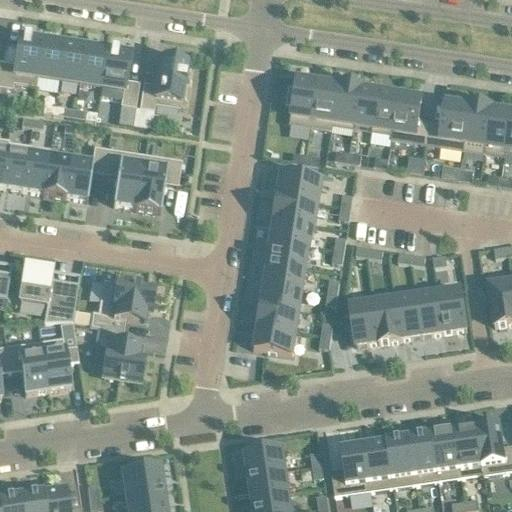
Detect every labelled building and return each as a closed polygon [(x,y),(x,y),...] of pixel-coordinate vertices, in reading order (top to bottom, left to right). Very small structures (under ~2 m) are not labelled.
[(13,88),(35,91),(43,44),(33,42),(33,40),(22,39),(22,41),(19,40),(15,68),(2,66),(0,81),(0,91),(12,94),(13,88)] [(38,82),(58,85),(64,47),(54,46),(54,44),(45,42),(45,44),(43,44),(35,91),(36,91),(38,82)] [(66,48),(64,47),(58,85),(80,88),(85,51),(75,49),(76,47),(66,45),(66,48)] [(80,88),(101,92),(107,54),(97,52),(97,50),(89,49),(88,49),(87,51),(85,51),(80,88)] [(121,110),(135,113),(139,87),(126,85),(130,58),(119,56),(119,54),(110,52),(109,52),(109,54),(107,54),(101,92),(123,95),(121,110)] [(143,87),(139,113),(154,115),(155,109),(180,113),(181,106),(182,102),(186,102),(188,88),(184,87),(186,73),(187,66),(185,66),(185,63),(172,61),(171,64),(161,62),(160,69),(157,89),(143,87)] [(288,129),(310,132),(317,86),(295,83),(293,92),(288,91),(285,109),(291,110),(288,129)] [(310,132),(330,135),(337,88),(336,89),(317,86),(310,132)] [(332,131),(352,134),(359,91),(337,88),(330,135),(331,135),(332,131)] [(372,137),(379,96),(359,93),(360,92),(359,91),(352,134),(353,134),(354,129),(372,132),(372,137)] [(391,145),(392,145),(399,99),(379,96),(372,137),(392,140),(391,145)] [(392,145),(427,150),(431,125),(419,123),(422,102),(399,99),(392,145)] [(427,150),(463,156),(470,109),(469,108),(469,110),(447,106),(443,127),(431,125),(427,150)] [(53,119),(54,111),(44,109),(43,117),(53,119)] [(484,159),(492,112),(470,109),(463,156),(484,159)] [(54,111),(53,119),(63,120),(64,112),(54,111)] [(484,159),(504,162),(511,116),(492,113),(492,112),(484,159)] [(86,115),(85,123),(96,125),(97,117),(86,115)] [(32,133),(33,124),(23,122),(21,131),(32,133)] [(42,134),(44,126),(33,124),(32,133),(42,134)] [(65,128),(64,137),(75,139),(76,130),(65,128)] [(8,147),(9,147),(9,145),(0,143),(0,191),(1,191),(8,147)] [(22,195),(29,150),(9,147),(8,147),(1,191),(22,195)] [(29,150),(22,195),(43,198),(44,198),(49,160),(50,153),(29,150)] [(104,179),(108,154),(94,152),(92,167),(71,164),(65,201),(66,201),(86,204),(86,205),(87,206),(91,177),(104,179)] [(137,212),(145,159),(108,154),(104,179),(117,181),(113,209),(114,210),(114,209),(135,212),(137,212)] [(347,167),(349,158),(336,156),(334,165),(347,167)] [(304,169),(306,159),(293,157),(291,167),(304,169)] [(349,158),(347,167),(360,169),(361,160),(349,158)] [(182,165),(145,159),(137,212),(135,212),(135,213),(157,217),(157,215),(159,216),(159,217),(160,217),(165,189),(178,191),(182,165)] [(319,161),(306,159),(304,169),(317,171),(319,161)] [(65,201),(71,164),(49,160),(44,198),(43,198),(42,199),(66,203),(66,201),(65,201)] [(376,162),(374,172),(387,174),(389,164),(376,162)] [(473,177),(460,175),(459,184),(472,186),(473,177)] [(316,208),(319,184),(279,178),(276,201),(276,202),(316,208)] [(500,191),(502,181),(489,179),(487,189),(500,191)] [(511,182),(502,181),(500,191),(511,192),(511,182)] [(351,213),(353,200),(343,199),(341,212),(351,213)] [(312,229),(316,208),(276,202),(276,201),(275,201),(275,202),(271,223),(271,224),(272,224),(273,223),(312,229)] [(349,226),(351,213),(341,212),(339,225),(349,226)] [(309,250),(312,229),(273,223),(272,224),(269,244),(309,250)] [(336,242),(334,255),(344,256),(346,243),(336,242)] [(306,272),(309,250),(269,244),(266,266),(306,272)] [(369,262),(370,252),(357,250),(356,260),(369,262)] [(508,261),(507,251),(494,253),(496,263),(508,261)] [(383,254),(370,252),(369,262),(381,264),(383,254)] [(342,269),(344,256),(334,255),(332,267),(342,269)] [(411,269),(413,259),(400,257),(398,267),(411,269)] [(425,261),(413,259),(411,269),(424,271),(425,261)] [(433,262),(434,272),(447,270),(446,260),(433,262)] [(303,293),(306,272),(266,266),(263,287),(303,293)] [(72,326),(78,286),(77,286),(77,288),(51,284),(52,275),(43,273),(42,275),(24,272),(19,304),(47,309),(44,327),(72,326)] [(0,301),(6,302),(10,276),(9,275),(9,277),(0,275),(0,301)] [(330,284),(328,297),(338,299),(340,286),(330,284)] [(155,293),(112,286),(107,320),(93,317),(90,332),(98,333),(98,332),(124,336),(126,324),(145,327),(146,316),(151,316),(155,293)] [(511,286),(489,290),(495,331),(511,328),(511,286)] [(299,315),(303,293),(263,287),(260,308),(259,308),(299,315)] [(467,334),(461,294),(438,297),(444,337),(467,334)] [(336,312),(338,299),(328,297),(326,310),(336,312)] [(444,337),(438,297),(416,300),(422,340),(444,337)] [(422,340),(416,300),(395,304),(401,344),(402,343),(422,340)] [(401,344),(395,304),(374,307),(380,347),(379,347),(379,348),(380,348),(401,345),(402,345),(402,343),(401,344)] [(296,336),(299,315),(259,308),(260,308),(258,307),(258,308),(255,330),(256,331),(256,330),(296,336)] [(380,347),(374,307),(350,310),(356,350),(379,347),(380,347)] [(331,341),(333,329),(323,327),(321,340),(331,341)] [(293,359),(296,336),(256,330),(256,331),(253,353),(293,359)] [(122,348),(124,336),(98,332),(98,333),(96,345),(109,347),(108,357),(106,357),(103,380),(140,386),(144,363),(139,362),(141,351),(122,348)] [(329,354),(331,341),(321,340),(319,353),(329,354)] [(62,343),(40,347),(47,396),(70,392),(66,368),(78,367),(76,351),(64,353),(62,343)] [(47,396),(40,347),(6,352),(9,377),(22,375),(25,399),(47,396)] [(0,378),(9,377),(6,352),(0,352),(0,402),(1,403),(0,396),(0,378)] [(476,432),(476,433),(477,433),(484,480),(483,480),(483,481),(511,476),(511,450),(504,452),(500,428),(476,432)] [(477,433),(476,433),(455,436),(462,483),(483,480),(484,480),(477,433)] [(462,483),(455,436),(433,439),(432,439),(439,486),(462,483)] [(432,439),(433,439),(433,438),(409,441),(416,490),(439,486),(432,439)] [(416,490),(409,441),(386,445),(386,446),(387,446),(394,493),(416,490)] [(387,446),(386,446),(364,449),(371,496),(394,493),(387,446)] [(371,496),(364,449),(341,453),(344,474),(331,476),(335,502),(371,496)] [(244,457),(247,480),(287,475),(284,451),(244,457)] [(320,457),(310,458),(312,471),(322,470),(320,457)] [(161,469),(121,475),(124,499),(164,493),(161,469)] [(324,483),(322,470),(312,471),(314,484),(324,483)] [(290,496),(287,475),(247,480),(250,502),(290,496)] [(99,503),(97,490),(87,491),(89,504),(99,503)] [(68,511),(66,493),(44,497),(43,497),(44,511),(68,511)] [(166,511),(164,493),(124,499),(126,511),(166,511)] [(44,511),(43,497),(44,497),(43,496),(20,499),(21,511),(44,511)] [(292,511),(290,496),(250,502),(251,511),(292,511)] [(21,511),(20,499),(0,501),(0,511),(21,511)] [(317,501),(318,511),(328,511),(326,500),(317,501)] [(100,511),(99,503),(89,504),(90,511),(100,511)]
